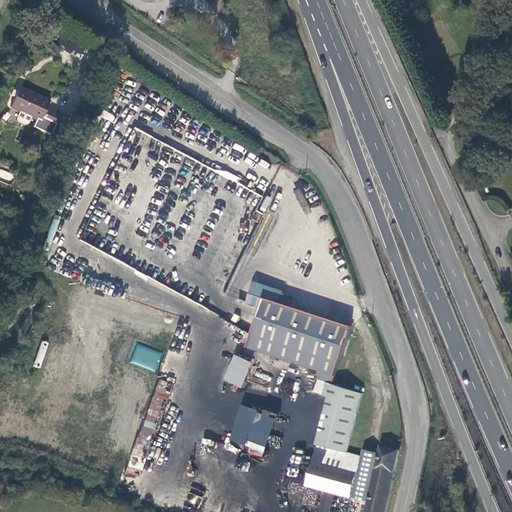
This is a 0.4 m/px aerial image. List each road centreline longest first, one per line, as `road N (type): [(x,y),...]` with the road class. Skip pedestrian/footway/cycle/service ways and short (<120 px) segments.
road 1 (unclassified): [(77,0),(310,155),(342,199),(419,413),(404,511)]
road 2 (trunk): [(310,0),(332,86),(491,511)]
road 3 (trunk): [(315,0),(511,476)]
road 4 (trunk): [(511,411),(343,0)]
road 5 (trunk): [(511,331),(362,0)]
road 6 (unclassified): [(511,3),(488,115),(462,169)]
